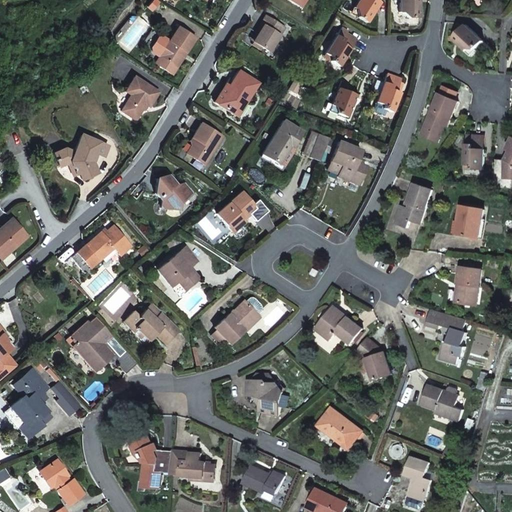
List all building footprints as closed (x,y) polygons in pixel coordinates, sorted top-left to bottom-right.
[(284,0),(298,8),(302,0),(284,0)] [(356,0),(349,12),(366,22),(379,1),(376,0),(356,0)] [(398,0),(398,11),(402,11),(408,17),(420,17),(418,0),(398,0)] [(283,29),(263,17),(258,26),(260,27),(250,43),(268,54),(283,29)] [(469,48),(474,52),(483,42),(466,25),(453,40),(465,53),(469,48)] [(339,29),(323,53),(331,58),(328,63),(337,69),(355,40),(339,29)] [(197,42),(178,30),(178,31),(160,60),(175,69),(186,54),(188,55),(197,42)] [(160,60),(168,46),(165,43),(162,42),(160,42),(156,43),(153,46),(152,48),(152,52),(153,55),(154,57),(156,58),(159,60),(160,60)] [(469,57),(474,52),(469,48),(465,53),(469,57)] [(331,58),(323,53),(320,58),(328,63),(331,58)] [(178,70),(175,69),(160,60),(155,67),(173,78),(178,70)] [(237,73),(228,88),(232,90),(220,108),(238,119),(258,85),(237,73)] [(384,74),(383,80),(375,102),(383,105),(381,110),(391,114),(399,93),(395,91),(399,78),(384,74)] [(160,95),(135,79),(126,94),(132,98),(122,113),(137,122),(147,107),(151,110),(160,95)] [(232,90),(228,88),(224,86),(213,104),(220,108),(232,90)] [(337,89),(330,105),(335,107),(332,113),(347,119),(356,96),(337,89)] [(439,91),(431,109),(435,110),(433,117),(428,115),(423,127),(440,135),(449,117),(451,118),(459,100),(439,91)] [(289,147),(292,149),(302,133),(283,121),(262,156),(277,166),(289,147)] [(202,124),(193,139),(198,142),(194,149),(189,157),(207,168),(226,138),(202,124)] [(437,141),(440,135),(423,127),(420,133),(437,141)] [(300,156),(309,160),(319,136),(309,132),(300,156)] [(465,135),(463,161),(472,162),(472,168),(483,169),(484,149),(482,149),(483,135),(465,135)] [(87,151),(92,140),(80,136),(72,154),(63,149),(54,154),(60,167),(65,164),(70,167),(76,176),(82,173),(85,179),(97,173),(92,168),(89,164),(94,153),(87,151)] [(309,160),(319,164),(329,139),(319,136),(309,160)] [(506,161),(493,161),(492,185),(503,186),(506,178),(511,178),(511,137),(507,149),(511,151),(506,161)] [(108,147),(92,140),(87,151),(94,153),(98,155),(104,158),(108,147)] [(350,176),(361,181),(366,168),(356,164),(360,152),(337,143),(326,172),(337,176),(337,178),(348,183),(350,176)] [(295,151),(292,149),(289,147),(277,166),(284,170),(295,151)] [(98,155),(94,153),(89,164),(92,168),(98,155)] [(359,187),(361,181),(350,176),(348,183),(359,187)] [(179,189),(169,177),(164,181),(159,179),(157,193),(159,193),(162,200),(159,208),(178,215),(180,206),(193,196),(184,185),(179,189)] [(432,192),(413,185),(406,205),(409,206),(408,209),(400,206),(395,224),(408,228),(410,222),(421,225),(432,192)] [(256,211),(242,193),(215,215),(232,235),(244,225),(242,221),(256,211)] [(460,206),(459,217),(463,218),(460,237),(479,241),(484,211),(460,206)] [(463,218),(459,217),(455,216),(453,236),(460,237),(463,218)] [(10,219),(0,228),(0,259),(26,236),(10,219)] [(130,248),(111,227),(101,237),(99,234),(84,248),(98,263),(112,251),(118,258),(130,248)] [(177,281),(185,291),(198,279),(188,268),(196,261),(184,247),(156,271),(170,287),(177,281)] [(98,263),(84,248),(74,257),(87,272),(98,263)] [(482,271),(460,267),(458,285),(460,285),(459,291),(456,292),(455,303),(477,306),(482,271)] [(319,271),(313,268),(310,274),(316,277),(319,271)] [(187,294),(185,291),(177,281),(170,287),(180,299),(187,294)] [(250,299),(245,303),(255,314),(260,310),(250,299)] [(255,314),(245,303),(243,301),(230,315),(228,314),(212,329),(214,331),(226,343),(228,346),(243,333),(241,331),(257,316),(255,314)] [(135,328),(148,341),(156,333),(159,336),(156,338),(165,346),(179,332),(151,305),(139,317),(133,312),(122,323),(131,332),(135,328)] [(335,306),(332,310),(347,321),(349,317),(335,306)] [(464,333),(468,321),(431,309),(427,326),(440,330),(441,326),(453,330),(449,342),(445,341),(440,359),(457,365),(460,357),(463,358),(467,348),(464,347),(469,334),(464,333)] [(347,321),(332,310),(318,330),(332,340),(338,333),(352,344),(364,328),(349,317),(347,321)] [(260,320),(257,316),(241,331),(243,333),(245,334),(260,320)] [(109,336),(93,317),(87,323),(85,321),(68,336),(74,342),(71,345),(93,371),(111,354),(101,343),(109,336)] [(0,327),(0,357),(12,347),(2,335),(2,329),(0,327)] [(144,344),(148,341),(135,328),(131,332),(144,344)] [(226,343),(214,331),(207,336),(220,350),(226,343)] [(386,350),(368,337),(358,350),(367,358),(374,380),(394,373),(386,350)] [(124,359),(121,352),(112,360),(123,373),(129,368),(124,359)] [(0,379),(16,365),(5,353),(0,357),(0,379)] [(129,368),(132,372),(139,367),(128,355),(124,359),(129,368)] [(34,356),(29,361),(37,370),(43,365),(34,356)] [(35,398),(41,392),(46,388),(30,369),(18,379),(17,378),(9,385),(14,391),(15,390),(20,396),(8,408),(21,423),(16,427),(26,438),(41,425),(40,424),(50,416),(45,411),(46,410),(39,403),(35,398)] [(269,372),(256,370),(255,379),(246,378),(245,394),(260,396),(259,411),(278,415),(283,393),(269,372)] [(78,406),(57,382),(50,388),(58,398),(55,401),(67,415),(78,406)] [(422,402),(438,408),(454,414),(453,418),(462,422),(466,410),(457,406),(461,395),(430,383),(422,402)] [(45,397),(41,392),(35,398),(39,403),(45,397)] [(364,429),(332,405),(318,424),(350,448),(364,429)] [(21,423),(8,408),(4,412),(16,427),(21,423)] [(454,414),(438,408),(436,413),(452,419),(453,418),(454,414)] [(170,472),(172,451),(156,450),(153,443),(150,445),(146,436),(135,435),(134,444),(129,447),(131,454),(136,452),(140,463),(138,481),(136,481),(135,490),(141,491),(141,487),(158,488),(161,471),(170,472)] [(170,472),(170,473),(180,474),(180,475),(190,476),(190,479),(203,480),(203,476),(214,477),(214,474),(203,465),(201,463),(198,459),(196,457),(191,452),(189,452),(188,451),(172,450),(172,451),(170,472)] [(202,450),(190,450),(191,452),(196,457),(198,459),(201,463),(203,465),(214,474),(216,476),(216,466),(211,465),(212,461),(202,460),(202,450)] [(429,462),(411,455),(405,474),(414,477),(409,495),(425,500),(431,480),(424,477),(429,462)] [(56,460),(42,468),(46,476),(42,478),(48,487),(52,485),(64,504),(80,494),(71,480),(65,483),(62,478),(66,475),(56,460)] [(272,474),(252,464),(244,481),(266,492),(268,487),(278,493),(286,474),(275,469),(272,474)] [(46,476),(42,468),(37,471),(42,478),(46,476)] [(308,505),(316,509),(322,511),(343,511),(348,502),(316,487),(308,505)]
